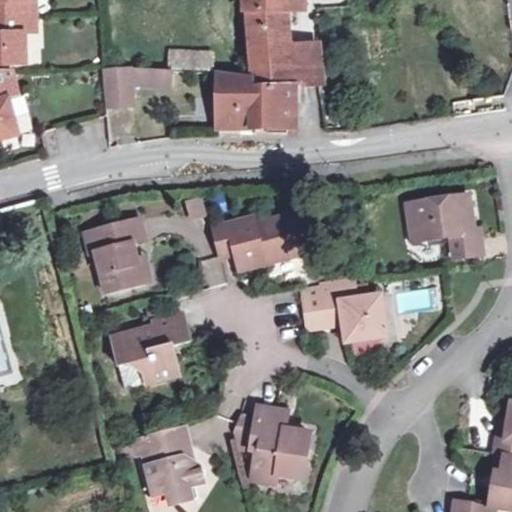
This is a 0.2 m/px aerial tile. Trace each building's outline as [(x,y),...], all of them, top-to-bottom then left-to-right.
[(0,0),(0,18),(24,17),(24,3),(30,3),(30,0),(0,0)] [(288,88),(286,51),(282,0),(246,0),(253,78),(253,91),(288,88)] [(24,3),(24,17),(36,18),(36,3),(30,3),(24,3)] [(24,17),(23,18),(24,33),(36,33),(36,18),(24,17)] [(0,68),(24,67),(24,33),(23,18),(0,18),(0,68)] [(167,50),(167,71),(212,72),(212,51),(167,50)] [(317,50),(286,51),(288,88),(294,88),(320,87),(317,50)] [(132,69),(103,69),(108,110),(135,106),(132,69)] [(11,72),(0,72),(0,141),(21,135),(15,112),(11,100),(19,98),(11,72)] [(294,88),(288,88),(253,91),(253,78),(217,75),(218,131),(293,132),(294,88)] [(11,100),(15,112),(23,110),(19,98),(11,100)] [(413,242),(453,237),(456,256),(485,252),(481,229),(475,230),(470,194),(407,203),(413,242)] [(188,218),(206,216),(204,197),(187,199),(188,218)] [(258,217),(215,227),(223,258),(237,255),(240,270),(306,254),(297,214),(259,223),(258,217)] [(105,293),(142,283),(136,257),(133,242),(146,239),(142,217),(84,231),(89,253),(95,251),(105,293)] [(144,255),(136,257),(142,283),(150,281),(144,255)] [(209,286),(225,281),(218,259),(202,264),(209,286)] [(304,286),(310,323),(330,320),(329,318),(345,315),(346,323),(348,340),(388,335),(383,295),(358,298),(355,279),(304,286)] [(165,346),(172,345),(189,341),(183,314),(153,322),(154,330),(144,332),(143,329),(111,336),(117,366),(130,364),(140,368),(143,383),(178,375),(175,356),(166,353),(165,346)] [(311,328),(346,323),(345,315),(329,318),(330,320),(310,323),(311,328)] [(0,375),(10,373),(0,335),(0,375)] [(175,356),(172,345),(165,346),(166,353),(175,356)] [(130,364),(117,366),(122,387),(143,383),(140,368),(130,364)] [(291,411),(279,409),(261,405),(259,418),(242,414),(236,431),(240,447),(259,451),(254,478),(272,481),(280,474),(298,478),(302,459),(308,454),(312,433),(287,428),(291,411)] [(504,456),(511,456),(511,407),(510,422),(507,441),(498,439),(495,454),(504,456)] [(507,441),(510,422),(501,421),(498,439),(507,441)] [(186,427),(141,437),(146,457),(154,496),(170,493),(173,506),(193,501),(189,488),(204,485),(200,467),(186,459),(184,446),(191,445),(186,427)] [(146,457),(141,437),(133,439),(138,459),(146,457)] [(122,462),(134,459),(131,446),(119,448),(122,462)] [(511,456),(504,456),(499,487),(494,485),(489,506),(511,509),(511,456)] [(488,511),(489,506),(455,500),(452,511),(488,511)]
